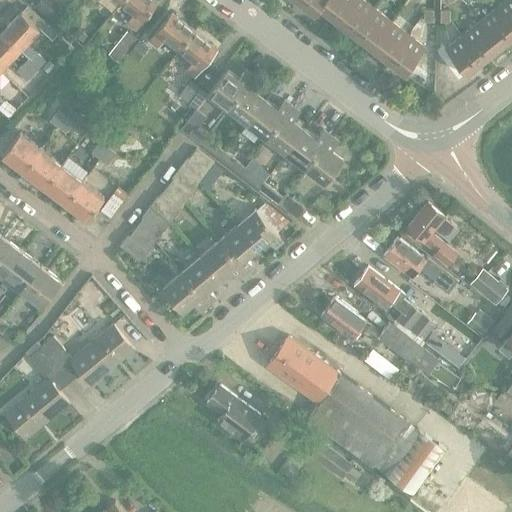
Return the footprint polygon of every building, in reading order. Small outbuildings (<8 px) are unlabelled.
[(62,12),(49,0),(40,0),(37,4),(55,20),(62,12)] [(158,2),(155,0),(122,0),(120,3),(134,14),(127,23),(136,30),(158,2)] [(299,0),(298,2),(315,15),(320,8),(319,8),(325,0),(299,0)] [(325,0),(319,8),(320,8),(337,21),(353,0),(325,0)] [(364,0),(353,0),(337,21),(354,35),(375,8),(364,0)] [(511,0),(505,0),(496,8),(511,27),(511,0)] [(2,33),(19,49),(28,58),(17,71),(27,81),(46,60),(35,50),(34,51),(26,43),(40,28),(52,40),(58,33),(43,19),(27,5),(22,11),(2,33)] [(375,8),(354,35),(371,48),(392,21),(375,8)] [(480,21),(500,47),(511,37),(511,27),(496,8),(480,21)] [(424,21),(434,21),(435,9),(424,9),(424,21)] [(440,21),(450,21),(451,10),(440,9),(440,21)] [(166,39),(179,50),(194,31),(171,13),(149,40),(159,48),(166,39)] [(392,21),(371,48),(388,61),(409,34),(392,21)] [(463,34),(484,60),(500,47),(480,21),(463,34)] [(83,28),(75,38),(84,46),(92,35),(83,28)] [(127,30),(117,43),(129,52),(138,40),(139,39),(127,30)] [(217,49),(194,31),(179,50),(193,61),(186,70),(195,77),(217,49)] [(2,33),(0,34),(0,70),(19,49),(2,33)] [(409,34),(388,61),(406,74),(426,47),(409,34)] [(445,48),(466,74),(484,60),(463,34),(445,48)] [(138,40),(129,52),(139,60),(148,48),(138,40)] [(209,94),(228,109),(254,76),(246,70),(240,79),(228,69),(209,94)] [(254,76),(228,109),(248,124),(267,100),(255,91),(262,82),(254,76)] [(190,79),(179,93),(190,102),(201,88),(190,79)] [(267,100),(248,124),(267,139),(293,106),(286,101),(279,109),(267,100)] [(293,106),(267,139),(287,154),(306,130),(293,121),(300,112),(293,106)] [(197,109),(182,128),(181,129),(191,136),(202,144),(208,137),(197,129),(206,117),(197,109)] [(50,121),(59,127),(67,116),(58,110),(50,121)] [(67,116),(59,127),(66,133),(74,121),(67,116)] [(306,130),(287,154),(306,169),(331,136),(324,130),(317,139),(306,130)] [(3,155),(25,172),(42,149),(21,133),(3,155)] [(331,136),(306,169),(325,184),(344,160),(332,150),(339,142),(331,136)] [(202,144),(221,160),(227,152),(208,137),(202,144)] [(100,159),(108,148),(100,142),(92,153),(100,159)] [(108,148),(100,159),(107,164),(116,153),(108,148)] [(42,149),(25,172),(45,187),(63,165),(42,149)] [(188,158),(180,168),(200,183),(215,164),(197,149),(189,159),(188,158)] [(221,160),(240,174),(246,166),(227,152),(221,160)] [(63,165),(45,187),(66,203),(83,181),(63,165)] [(240,174),(260,189),(266,182),(246,166),(240,174)] [(175,179),(167,189),(185,203),(200,183),(180,168),(173,177),(175,179)] [(83,181),(66,203),(87,220),(105,197),(83,181)] [(260,189),(279,204),(287,194),(286,194),(285,196),(266,182),(260,189)] [(101,210),(112,218),(130,194),(119,186),(101,210)] [(158,197),(150,207),(170,222),(185,203),(167,189),(160,198),(158,197)] [(279,204),(299,219),(306,209),(287,194),(279,204)] [(257,209),(238,226),(258,248),(269,239),(276,248),(284,241),(287,244),(296,237),(298,239),(306,232),(265,201),(257,209)] [(408,226),(430,245),(425,252),(428,255),(439,263),(448,253),(439,247),(444,241),(433,231),(446,215),(429,201),(408,226)] [(144,218),(137,228),(155,242),(170,222),(150,207),(142,217),(144,218)] [(219,241),(247,273),(254,267),(246,258),(258,248),(238,226),(219,241)] [(128,236),(120,246),(140,261),(155,242),(137,228),(129,237),(128,236)] [(384,254),(413,276),(420,266),(436,278),(433,281),(449,293),(459,278),(439,263),(428,255),(426,257),(398,236),(384,254)] [(2,237),(0,238),(0,276),(1,277),(21,252),(2,237)] [(200,258),(220,280),(231,271),(238,280),(247,273),(219,241),(200,258)] [(21,252),(1,277),(21,292),(40,266),(21,252)] [(182,273),(209,305),(217,298),(209,289),(220,280),(200,258),(182,273)] [(40,266),(21,292),(40,307),(60,281),(40,266)] [(382,331),(378,336),(378,337),(413,365),(426,348),(422,346),(424,344),(426,342),(423,340),(436,323),(411,304),(418,296),(409,289),(405,294),(403,292),(400,290),(369,266),(356,283),(387,307),(390,303),(402,312),(398,319),(396,317),(392,322),(391,320),(382,331)] [(472,282),(496,301),(494,303),(504,310),(506,308),(497,301),(508,287),(484,267),(472,282)] [(201,311),(209,305),(182,273),(163,289),(183,312),(194,302),(201,311)] [(354,337),(367,320),(335,296),(322,314),(354,337)] [(511,395),(511,306),(496,327),(508,337),(502,344),(510,350),(509,352),(511,354),(511,381),(505,390),(511,395)] [(467,323),(483,335),(492,324),(476,311),(467,323)] [(2,317),(0,319),(0,330),(2,333),(10,323),(2,317)] [(37,341),(71,382),(81,373),(91,385),(135,349),(114,324),(72,359),(54,337),(43,346),(38,341),(38,340),(37,341)] [(433,332),(426,342),(438,351),(446,342),(433,332)] [(308,417),(374,464),(413,492),(445,448),(406,420),(406,419),(290,335),(269,364),(320,401),(308,417)] [(60,391),(71,382),(37,341),(25,351),(30,357),(29,357),(48,379),(6,414),(26,438),(69,402),(60,391)] [(207,402),(222,413),(217,419),(244,439),(262,414),(220,383),(207,402)] [(447,400),(442,408),(449,413),(454,405),(447,400)] [(342,477),(345,473),(355,480),(361,472),(351,465),(352,464),(322,442),(312,454),(342,477)] [(125,511),(115,500),(100,511),(125,511)]
